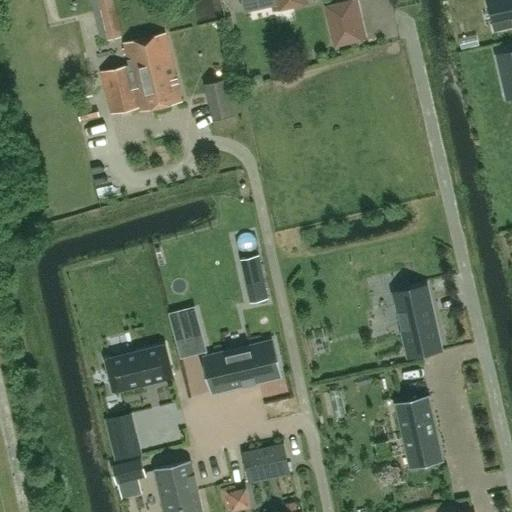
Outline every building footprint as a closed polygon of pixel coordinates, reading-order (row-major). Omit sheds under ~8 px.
[(98,0),(107,39),(120,36),(112,0),(98,0)] [(271,0),(274,10),(307,2),(306,0),(242,0),(244,5),(267,0),(271,0)] [(365,39),(356,0),(353,0),(327,6),(336,46),(365,39)] [(511,0),(488,0),(496,29),(511,25),(511,0)] [(125,43),(130,65),(102,71),(112,114),(140,107),(140,111),(182,102),(166,33),(125,43)] [(511,95),(511,52),(498,56),(507,97),(511,95)] [(227,90),(209,94),(218,133),(236,129),(227,90)] [(258,256),(242,260),(245,274),(262,271),(258,256)] [(427,285),(394,293),(408,357),(428,353),(426,343),(439,340),(427,285)] [(196,311),(171,317),(175,334),(200,327),(196,311)] [(266,343),(205,358),(214,392),(274,377),(266,343)] [(164,346),(106,359),(113,390),(171,377),(164,346)] [(429,395),(394,403),(409,469),(445,461),(429,395)] [(106,419),(109,431),(133,425),(130,414),(107,419),(106,419)] [(140,452),(136,437),(112,442),(116,458),(140,452)] [(243,453),(244,452),(251,481),(289,472),(282,444),(287,443),(287,442),(243,452),(243,453)] [(117,482),(145,475),(141,459),(113,466),(117,482)] [(191,460),(154,468),(155,470),(156,469),(165,511),(201,511),(196,489),(197,489),(197,488),(195,488),(193,476),(194,476),(194,474),(193,475),(190,461),(191,461),(191,460)] [(228,493),(236,491),(234,484),(221,487),(226,510),(231,509),(228,493)]
